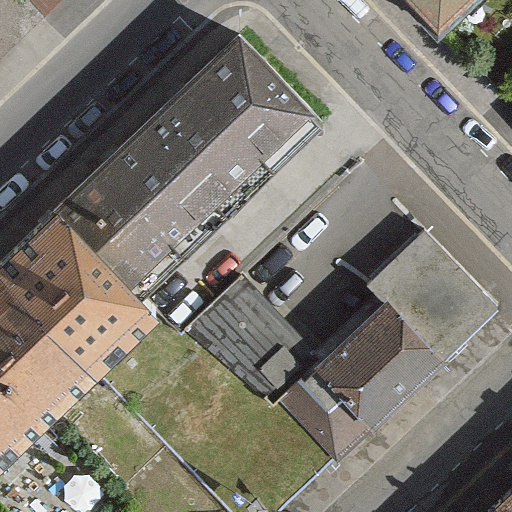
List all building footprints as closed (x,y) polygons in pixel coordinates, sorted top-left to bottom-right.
[(0,0),(0,54),(43,14),(28,0),(0,0)] [(57,0),(28,0),(43,14),(57,0)] [(412,0),(438,27),(465,0),(412,0)] [(178,91),(147,121),(230,208),(322,120),(239,33),(178,91)] [(139,295),(230,208),(147,121),(112,154),(56,208),(139,295)] [(139,295),(56,208),(44,218),(0,260),(0,272),(92,368),(153,309),(139,295)] [(439,357),(497,302),(424,227),(367,282),(385,300),(320,361),(240,273),(184,327),(273,405),(282,397),(337,455),(373,418),(439,357)] [(0,456),(92,368),(0,272),(0,456)] [(153,309),(92,368),(230,511),(277,511),(337,455),(282,397),(273,405),(184,327),(178,333),(153,309)] [(511,511),(511,484),(482,511),(511,511)]
